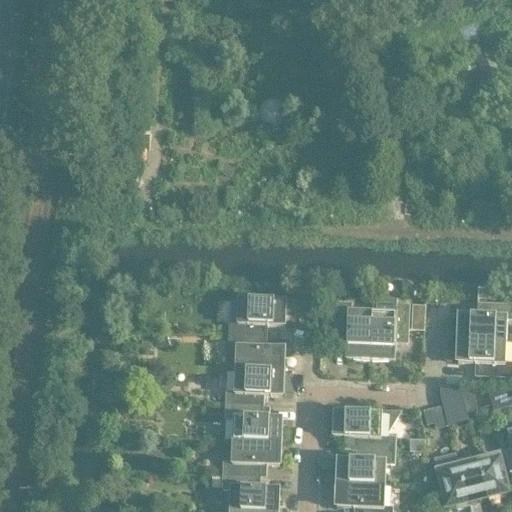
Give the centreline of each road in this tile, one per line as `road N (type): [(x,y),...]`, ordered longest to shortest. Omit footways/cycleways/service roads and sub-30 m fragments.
road 1 (unclassified): [(139,228),(511,238)]
road 2 (residential): [(308,511),(309,401),(434,396),(437,331)]
